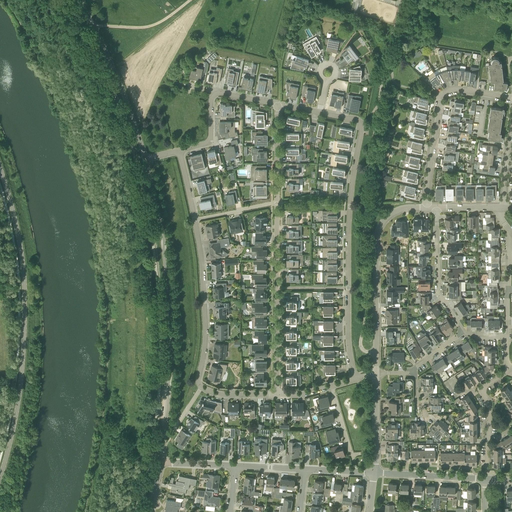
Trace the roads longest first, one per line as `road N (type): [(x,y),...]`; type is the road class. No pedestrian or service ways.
road 1 (residential): [(376,351),(361,348),(364,193),(404,0)]
road 2 (tertiary): [(0,477),(24,331),(21,256),(0,168)]
road 3 (tertiary): [(160,461),(168,295),(145,158)]
road 4 (residential): [(320,111),(358,123),(348,204),(347,348),(355,377)]
road 5 (residential): [(275,394),(275,202)]
road 6 (residential): [(376,351),(379,226),(392,209),(427,206)]
road 7 (residential): [(511,97),(444,94),(427,206)]
road 8 (tertiary): [(145,158),(110,60),(78,0)]
road 9 (residential): [(200,386),(203,293),(194,220)]
road 10 (residential): [(179,150),(206,140),(216,91),(275,103)]
road 11 (residential): [(465,331),(437,288),(436,206)]
